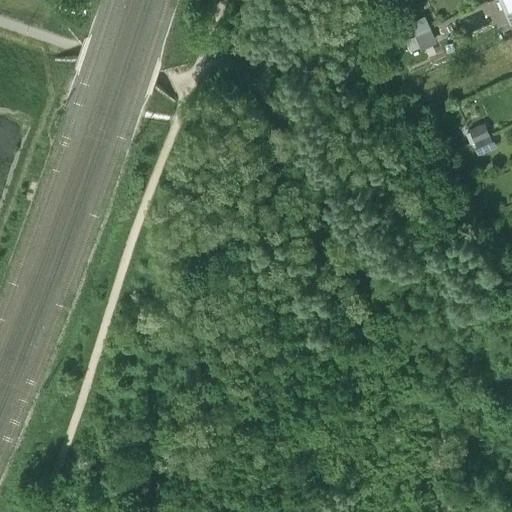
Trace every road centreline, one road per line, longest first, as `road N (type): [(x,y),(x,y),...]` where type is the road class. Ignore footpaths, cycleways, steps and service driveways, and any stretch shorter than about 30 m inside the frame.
road 1 (track): [(185,86),(41,511)]
road 2 (track): [(446,413),(438,414),(417,358),(249,91),(204,49)]
